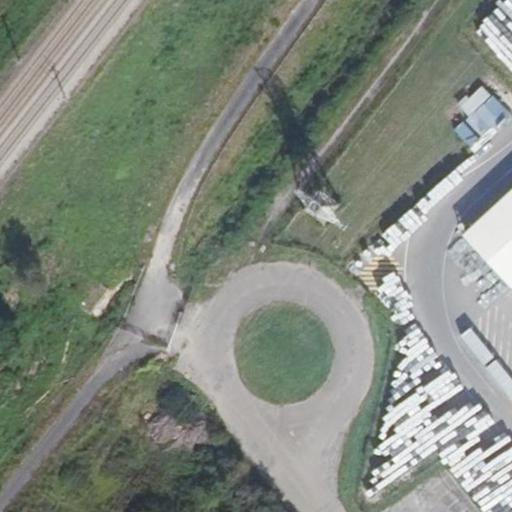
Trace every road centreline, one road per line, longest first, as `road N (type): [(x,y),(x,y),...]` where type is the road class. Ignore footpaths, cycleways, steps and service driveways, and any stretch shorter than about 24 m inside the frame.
road 1 (unclassified): [(297,420),(335,395),(345,375),(344,330),(314,295),(270,287),(232,306),(212,344),(213,366),(233,404),(275,423)]
road 2 (track): [(270,287),(263,229),(444,0)]
